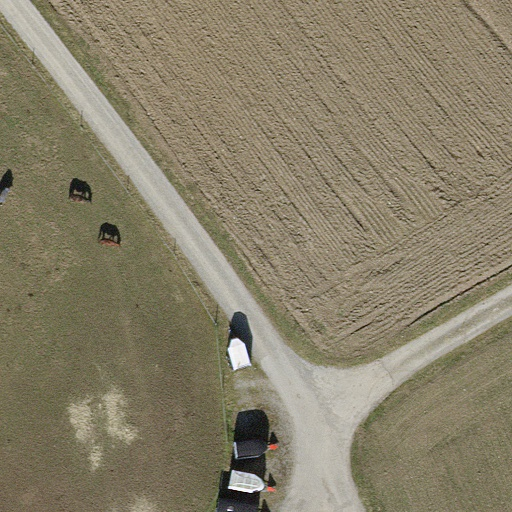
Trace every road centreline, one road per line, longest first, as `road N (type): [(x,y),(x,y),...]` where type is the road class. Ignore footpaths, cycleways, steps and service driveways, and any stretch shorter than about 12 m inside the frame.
road 1 (track): [(0,7),(310,408)]
road 2 (track): [(511,294),(310,408)]
